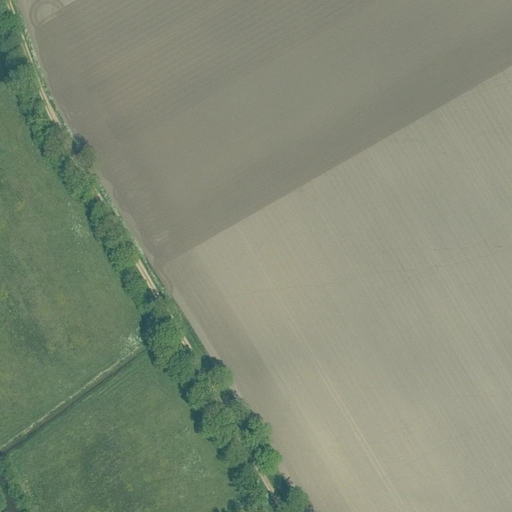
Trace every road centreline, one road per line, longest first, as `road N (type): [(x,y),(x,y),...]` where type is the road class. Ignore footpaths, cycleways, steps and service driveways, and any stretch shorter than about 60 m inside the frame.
road 1 (track): [(94,192),(284,511)]
road 2 (track): [(94,192),(48,111),(8,0)]
